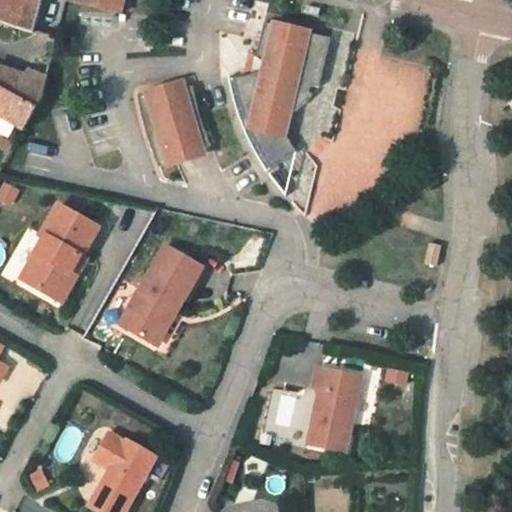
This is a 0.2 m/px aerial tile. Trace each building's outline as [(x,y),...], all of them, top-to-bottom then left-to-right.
[(0,0),(0,36),(19,40),(28,0),(0,0)] [(120,15),(124,0),(66,0),(120,15)] [(268,174),(300,153),(291,140),(297,111),(307,104),(315,95),(311,93),(315,87),(322,88),(334,39),(312,33),(290,28),(268,22),(258,57),(266,64),(264,72),(229,80),(235,104),(244,131),(255,154),(268,174)] [(188,79),(145,92),(169,170),(212,157),(188,79)] [(0,137),(11,117),(0,110),(0,137)] [(0,200),(11,206),(20,188),(2,180),(0,185),(0,200)] [(49,280),(58,264),(61,265),(77,234),(38,213),(21,243),(26,246),(5,288),(25,300),(28,296),(47,305),(57,284),(49,280)] [(428,244),(424,265),(435,268),(440,247),(428,244)] [(66,267),(61,265),(58,264),(49,280),(57,284),(66,267)] [(175,293),(138,273),(103,333),(136,352),(155,320),(158,322),(175,293)] [(385,366),(382,381),(405,386),(408,372),(385,366)] [(348,386),(302,375),(297,396),(304,398),(292,452),(331,461),(348,386)] [(70,464),(83,431),(66,425),(53,457),(70,464)] [(112,511),(138,465),(109,448),(107,452),(91,444),(76,469),(91,478),(72,511),(112,511)] [(27,474),(36,492),(49,485),(40,467),(27,474)]
